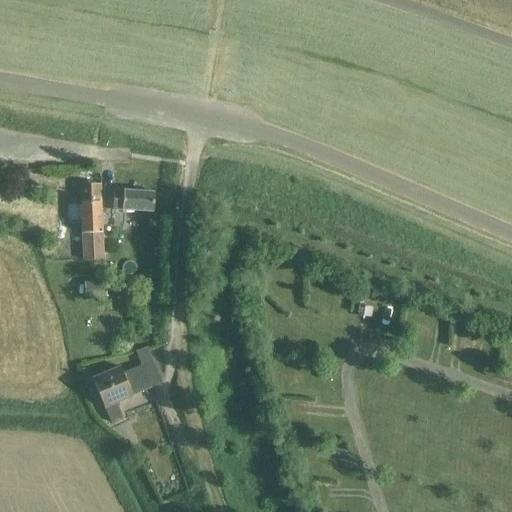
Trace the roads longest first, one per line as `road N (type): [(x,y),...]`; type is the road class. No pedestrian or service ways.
road 1 (unclassified): [(511,235),(310,149),(203,115)]
road 2 (residential): [(203,115),(184,210),(181,349),(170,399)]
road 3 (unclassified): [(203,115),(0,80)]
road 4 (track): [(227,511),(181,349)]
road 5 (residential): [(0,155),(121,154)]
